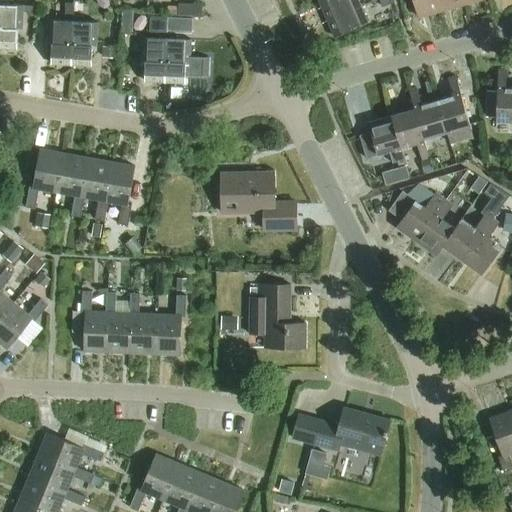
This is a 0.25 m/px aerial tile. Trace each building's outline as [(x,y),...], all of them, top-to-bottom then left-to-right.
[(0,0),(0,49),(16,50),(17,36),(22,36),(23,27),(22,27),(23,7),(8,6),(8,0),(0,0)] [(337,0),(321,7),(327,23),(360,9),(356,0),(337,0)] [(437,0),(412,0),(418,19),(442,12),(437,0)] [(437,0),(442,12),(465,6),(463,0),(437,0)] [(27,13),(27,17),(37,18),(37,8),(28,7),(27,13)] [(360,9),(327,23),(334,38),(367,24),(360,9)] [(122,12),(121,22),(133,23),(133,12),(122,12)] [(51,65),(71,66),(72,18),(63,17),(63,22),(48,22),(47,41),(46,51),(51,51),(51,65)] [(144,82),(164,83),(167,18),(149,17),(148,39),(142,39),(141,60),(140,60),(140,68),(145,68),(144,82)] [(72,18),(71,66),(91,67),(91,52),(97,53),(97,43),(96,43),(97,23),(82,23),(83,18),(72,18)] [(167,18),(164,83),(184,84),(184,77),(209,77),(209,58),(189,58),(190,41),(182,41),(183,35),(191,36),(192,19),(167,18)] [(118,49),(102,48),(102,58),(117,59),(118,49)] [(495,122),(511,122),(511,89),(505,89),(506,72),(497,71),(495,122)] [(453,97),(437,102),(446,134),(470,127),(455,78),(448,80),(453,97)] [(408,92),(414,111),(423,141),(423,140),(446,134),(437,102),(421,106),(416,90),(408,92)] [(414,111),(391,118),(400,149),(401,149),(416,145),(421,162),(429,159),(423,140),(423,141),(414,111)] [(369,159),(377,156),(377,155),(377,156),(393,152),(398,168),(400,176),(408,174),(406,166),(401,149),(400,149),(391,118),(368,125),(371,135),(363,138),(369,159)] [(37,191),(55,194),(62,154),(38,150),(31,188),(28,187),(24,208),(33,210),(37,191)] [(79,218),(83,199),(79,199),(86,158),(62,154),(55,194),(73,198),(70,217),(79,218)] [(103,223),(106,204),(103,203),(110,163),(86,158),(79,199),(83,199),(97,202),(93,221),(103,223)] [(433,171),(429,159),(421,162),(424,174),(433,171)] [(103,203),(106,204),(120,207),(117,225),(127,227),(131,206),(127,205),(134,167),(110,163),(103,203)] [(273,203),(273,173),(220,174),(221,214),(263,214),(263,232),(295,231),(294,203),(273,203)] [(477,178),(471,187),(479,193),(485,183),(477,178)] [(491,185),(485,193),(504,205),(509,197),(491,185)] [(415,201),(403,191),(388,210),(401,220),(415,201)] [(396,228),(416,242),(446,201),(439,196),(428,210),(415,201),(401,220),(396,228)] [(436,257),(443,247),(456,229),(454,228),(442,219),(452,205),(446,201),(416,242),(436,257)] [(37,214),(36,228),(48,229),(50,216),(37,214)] [(443,247),(462,261),(492,219),(485,214),(474,228),(461,218),(454,228),(456,229),(443,247)] [(503,233),(511,234),(511,216),(505,215),(503,233)] [(492,219),(462,261),(481,275),(501,247),(488,238),(499,224),(492,219)] [(93,225),(91,237),(100,239),(102,226),(93,225)] [(133,238),(125,245),(133,255),(142,248),(133,238)] [(14,242),(2,257),(12,265),(24,250),(14,242)] [(34,255),(25,266),(37,276),(46,265),(34,255)] [(4,270),(0,275),(0,320),(14,303),(0,292),(0,290),(12,276),(4,270)] [(41,273),(34,281),(42,288),(49,280),(41,273)] [(177,279),(176,292),(186,292),(187,280),(177,279)] [(264,336),(264,349),(304,350),(304,324),(288,324),(289,285),(258,285),(257,299),(249,299),(249,336),(264,336)] [(83,352),(107,353),(109,313),(105,313),(91,312),(92,293),(82,292),(81,314),(84,314),(83,352)] [(107,353),(131,354),(133,314),(129,314),(114,313),(115,293),(106,293),(105,313),(109,313),(107,353)] [(131,354),(156,355),(157,315),(138,314),(139,295),(130,294),(129,314),(133,314),(131,354)] [(157,315),(156,355),(180,356),(182,318),(185,318),(186,296),(176,296),(176,316),(157,315)] [(14,303),(0,320),(0,344),(7,350),(32,320),(34,322),(48,306),(40,300),(28,315),(14,303)] [(221,318),(221,331),(237,332),(238,319),(221,318)] [(390,421),(344,409),(339,427),(301,416),(295,440),(338,452),(340,445),(380,456),(390,421)] [(511,411),(490,419),(503,456),(498,458),(503,473),(511,469),(511,463),(509,456),(511,454),(511,411)] [(75,471),(77,467),(82,454),(100,462),(103,453),(84,445),(82,448),(47,433),(38,455),(75,471)] [(312,450),(308,462),(324,466),(327,454),(312,450)] [(38,455),(28,478),(66,493),(68,489),(73,476),(91,483),(94,474),(77,467),(75,471),(38,455)] [(145,494),(161,501),(177,465),(154,455),(139,489),(137,488),(129,508),(137,511),(145,494)] [(187,511),(184,510),(199,474),(177,465),(161,501),(179,508),(177,511),(187,511)] [(210,511),(222,484),(199,474),(184,510),(187,511),(210,511)] [(85,496),(68,489),(66,493),(28,478),(19,500),(47,511),(57,511),(64,498),(81,506),(85,496)] [(281,483),(278,494),(290,497),(293,486),(281,483)] [(210,511),(236,511),(245,494),(222,484),(210,511)] [(276,495),(274,502),(289,505),(290,499),(276,495)] [(47,511),(19,500),(14,511),(47,511)]
